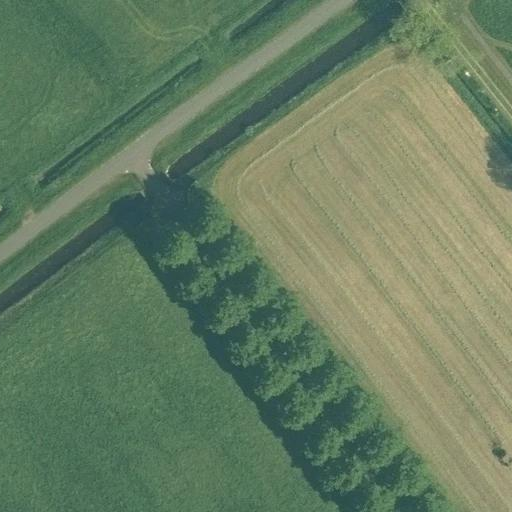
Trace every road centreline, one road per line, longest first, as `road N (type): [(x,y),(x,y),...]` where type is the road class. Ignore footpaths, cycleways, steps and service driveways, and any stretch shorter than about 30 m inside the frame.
road 1 (unclassified): [(0,254),(340,0)]
road 2 (track): [(511,118),(417,0)]
